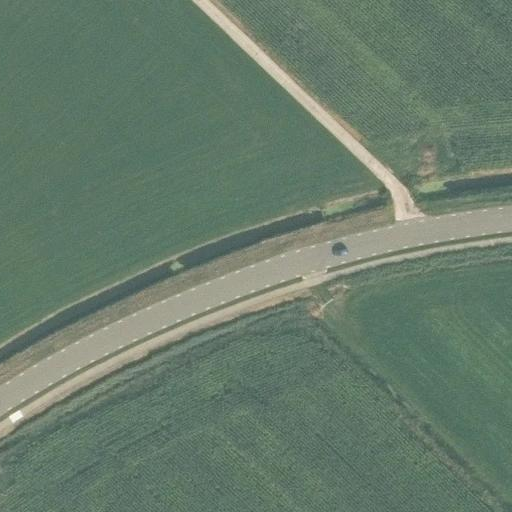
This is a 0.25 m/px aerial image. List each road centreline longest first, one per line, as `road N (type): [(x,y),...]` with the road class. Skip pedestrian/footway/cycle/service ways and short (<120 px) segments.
road 1 (tertiary): [(0,401),(137,324),(277,269),(462,222),(511,219)]
road 2 (track): [(415,234),(397,192),(200,0)]
